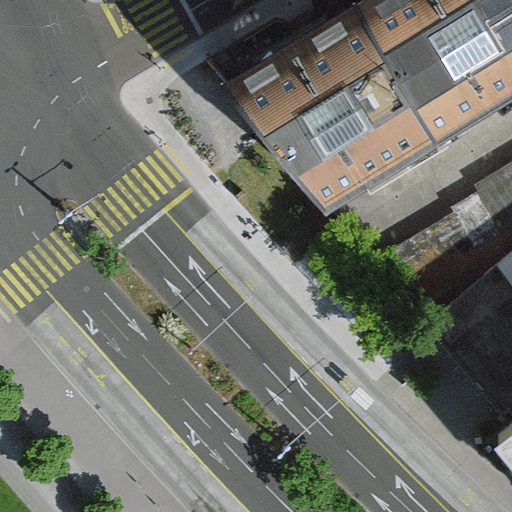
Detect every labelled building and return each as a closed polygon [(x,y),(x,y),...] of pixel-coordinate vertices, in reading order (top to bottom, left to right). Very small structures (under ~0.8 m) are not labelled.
[(362,3),(367,0),(315,0),(314,2),(328,24),(362,3)] [(511,88),(511,0),(367,0),(362,3),(440,132),(511,88)] [(440,132),(362,3),(328,24),(298,42),(255,68),(230,83),(327,199),(345,189),(440,132)] [(255,68),(298,42),(286,21),(277,19),(237,43),(210,59),(230,83),(255,68)] [(511,229),(511,169),(485,185),(490,192),(511,229)] [(511,251),(511,229),(490,192),(461,208),(465,214),(381,263),(429,322),(511,251)] [(511,411),(511,251),(429,322),(505,415),(511,409),(511,411)]
